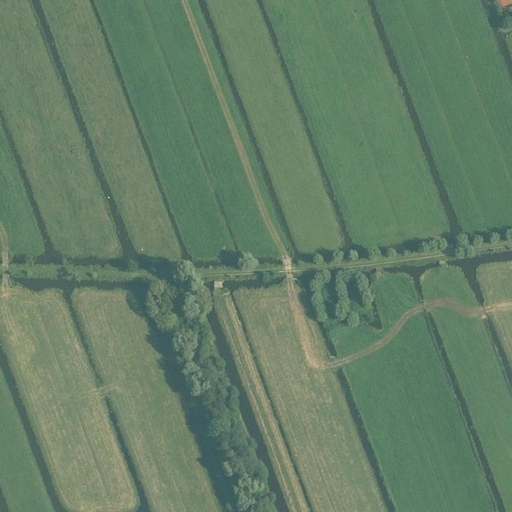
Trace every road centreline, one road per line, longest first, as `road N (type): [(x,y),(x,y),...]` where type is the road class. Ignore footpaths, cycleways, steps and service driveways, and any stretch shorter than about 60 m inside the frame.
road 1 (track): [(217,274),(511,245)]
road 2 (track): [(299,511),(217,294)]
road 3 (track): [(217,274),(0,273)]
